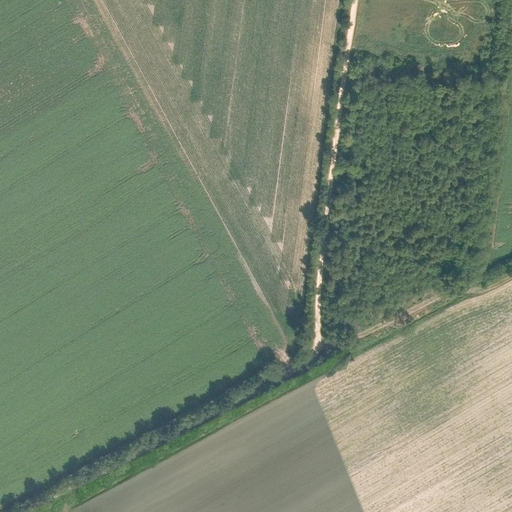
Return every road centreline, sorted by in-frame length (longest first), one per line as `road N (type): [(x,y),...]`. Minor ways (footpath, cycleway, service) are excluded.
road 1 (track): [(313,353),(351,0)]
road 2 (track): [(20,511),(313,353)]
road 3 (track): [(313,353),(511,271)]
